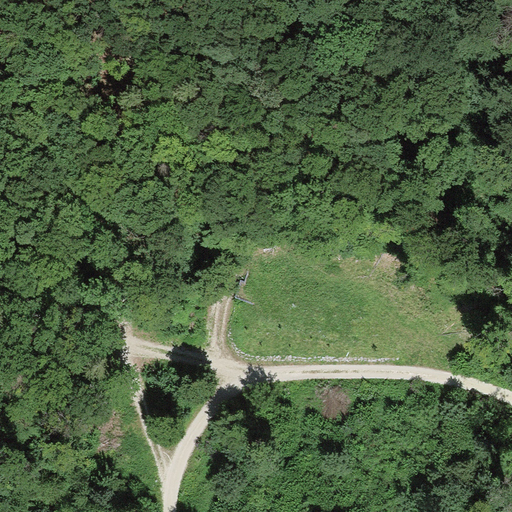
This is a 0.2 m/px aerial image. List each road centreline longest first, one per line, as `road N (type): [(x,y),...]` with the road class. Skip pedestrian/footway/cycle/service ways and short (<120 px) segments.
road 1 (track): [(0,302),(124,338),(285,369),(427,369),(511,387)]
road 2 (track): [(168,511),(91,184),(0,97)]
road 3 (track): [(167,510),(185,432),(232,394),(285,369)]
